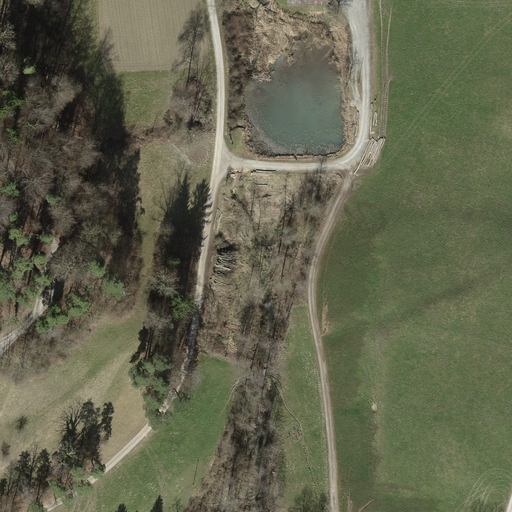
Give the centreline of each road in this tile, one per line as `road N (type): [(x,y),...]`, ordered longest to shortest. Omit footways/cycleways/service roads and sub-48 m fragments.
road 1 (track): [(40,511),(103,471),(155,420),(190,359),(217,159),(221,62),(211,0)]
road 2 (track): [(334,511),(312,270),(359,159)]
road 3 (track): [(217,159),(359,159),(362,38),(355,0)]
road 4 (track): [(0,140),(57,261),(41,310),(0,351)]
